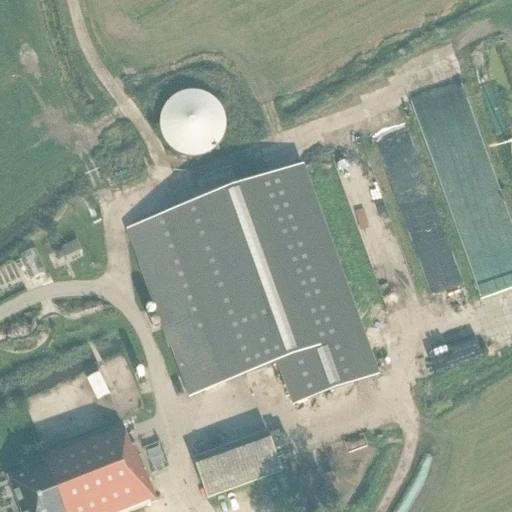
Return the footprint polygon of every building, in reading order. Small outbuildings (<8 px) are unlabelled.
[(476,299),(511,286),(511,219),(465,84),(411,102),(433,167),(431,168),(476,299)] [(215,147),(218,143),(219,138),(220,133),(221,128),(220,123),(218,119),(216,114),(213,110),(210,107),(206,104),(201,102),(196,100),(191,100),(186,100),(182,101),(177,103),(173,106),(169,109),(166,113),(163,117),(162,122),(161,127),(161,132),(161,137),(163,142),(166,146),(169,150),(172,154),(177,157),(181,158),(186,160),(191,160),(196,159),(201,158),(204,157),(208,154),(212,151),(215,147)] [(475,111),(482,133),(492,129),(485,108),(475,111)] [(282,365),(296,406),(374,378),(299,170),(128,232),(188,398),(282,365)] [(62,251),(54,255),(58,262),(65,259),(62,251)] [(131,449),(123,430),(45,460),(46,463),(26,471),(27,473),(7,480),(19,511),(133,511),(156,503),(134,447),(131,449)] [(207,500),(282,473),(268,434),(192,461),(207,500)]
